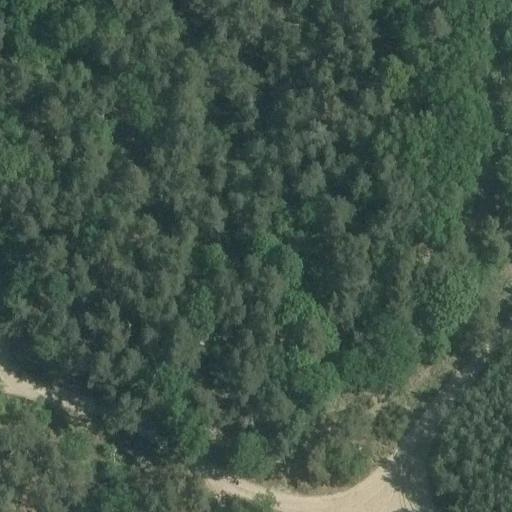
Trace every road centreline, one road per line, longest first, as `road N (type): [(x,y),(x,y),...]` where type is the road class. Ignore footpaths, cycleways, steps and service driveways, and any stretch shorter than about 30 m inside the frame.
road 1 (track): [(0,385),(135,422),(203,470),(263,499),(337,511)]
road 2 (track): [(336,511),(395,467),(511,329)]
